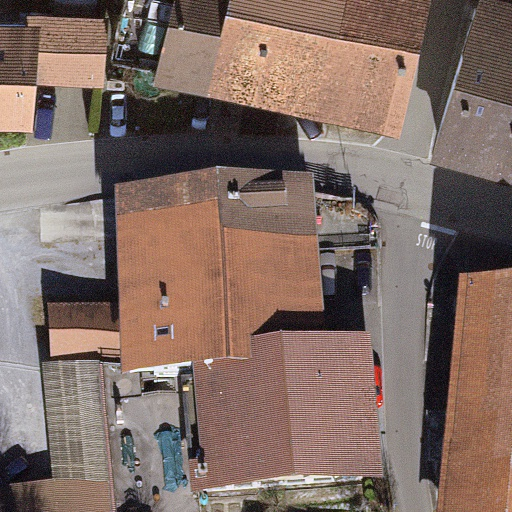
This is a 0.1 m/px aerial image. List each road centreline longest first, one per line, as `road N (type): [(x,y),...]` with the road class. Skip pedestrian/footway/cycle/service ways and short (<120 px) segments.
road 1 (tertiary): [(0,185),(127,170),(283,170),(407,190)]
road 2 (residential): [(416,511),(404,453),(407,190)]
road 3 (residential): [(452,0),(407,190)]
